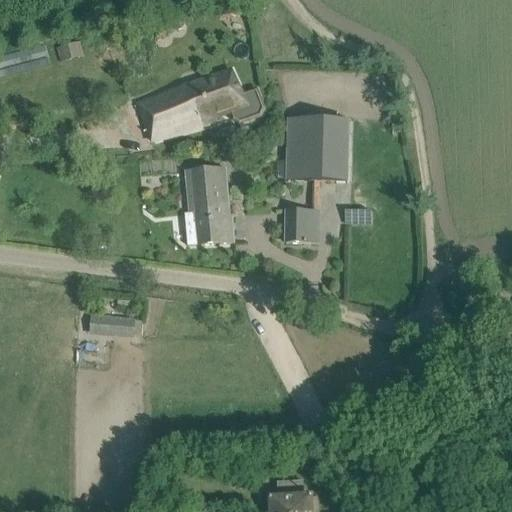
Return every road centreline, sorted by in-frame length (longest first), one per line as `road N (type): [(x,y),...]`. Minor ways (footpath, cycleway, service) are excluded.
road 1 (unclassified): [(345,314),(247,289),(0,255)]
road 2 (track): [(378,511),(247,289)]
road 3 (track): [(511,380),(345,314)]
